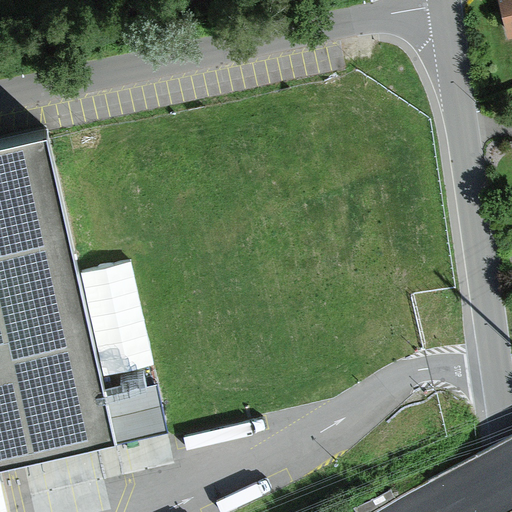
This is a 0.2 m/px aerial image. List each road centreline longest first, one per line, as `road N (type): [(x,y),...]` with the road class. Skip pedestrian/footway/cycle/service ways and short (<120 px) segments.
road 1 (tertiary): [(511,494),(445,4)]
road 2 (residential): [(445,4),(0,96)]
